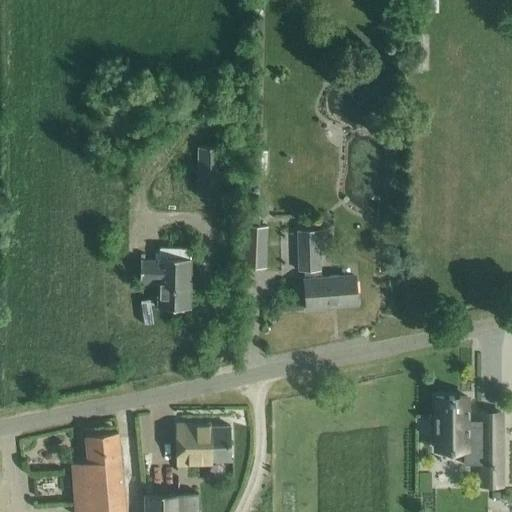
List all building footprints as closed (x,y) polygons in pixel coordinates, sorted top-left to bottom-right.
[(414,0),(414,10),(438,10),(438,0),(414,0)] [(221,147),(198,147),(197,196),(220,196),(221,147)] [(246,201),(246,214),(244,267),(265,267),(267,226),(259,226),(260,202),(246,201)] [(297,230),(298,258),(299,270),(304,270),(307,310),(325,309),(324,306),(357,304),(355,284),(354,275),(321,278),(319,230),(297,230)] [(140,260),(140,282),(158,283),(158,307),(173,308),(173,310),(183,311),(183,308),(190,308),(191,259),(189,259),(189,248),(159,248),(159,261),(140,260)] [(435,415),(429,415),(429,431),(435,430),(436,449),(464,449),(468,448),(467,426),(467,397),(435,397),(435,415)] [(468,448),(464,449),(464,464),(502,464),(501,412),(481,412),(481,426),(467,426),(468,448)] [(176,424),(177,444),(177,464),(231,463),(230,426),(210,426),(210,423),(176,424)] [(118,432),(85,435),(88,461),(72,463),(74,511),(122,511),(126,511),(126,510),(125,510),(118,432)] [(198,511),(198,494),(144,494),(144,511),(198,511)]
